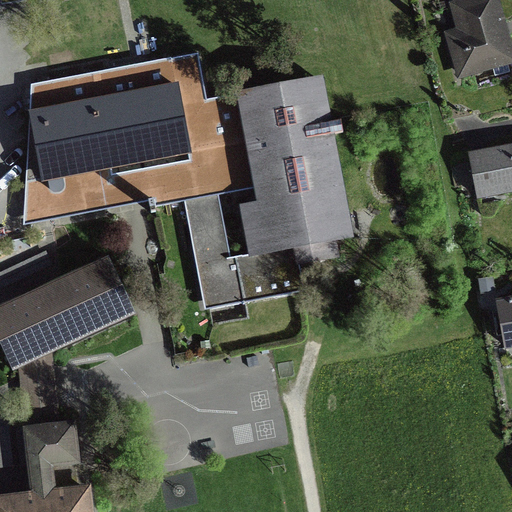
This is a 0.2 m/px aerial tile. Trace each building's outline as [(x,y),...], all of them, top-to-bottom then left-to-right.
[(511,71),(511,48),(499,0),(488,0),(453,10),(460,36),(449,39),(461,85),(511,71)] [(264,192),(247,99),(209,106),(199,59),(33,89),(24,232),(187,206),(216,200),(264,192)] [(267,209),(246,213),(255,262),(294,254),(356,242),(326,84),(247,99),(264,192),(267,209)] [(511,151),(472,160),(481,204),(511,197),(511,151)] [(229,267),(216,200),(187,206),(208,313),(302,295),(294,254),(255,262),(229,267)] [(46,252),(0,272),(0,286),(51,263),(46,252)] [(95,511),(94,494),(59,499),(57,481),(84,478),(78,428),(61,430),(53,360),(137,322),(111,265),(0,316),(0,339),(17,377),(22,374),(28,434),(27,434),(35,501),(0,505),(0,511),(95,511)] [(511,350),(511,301),(499,304),(509,351),(511,350)] [(0,416),(0,466),(11,465),(6,415),(0,416)]
